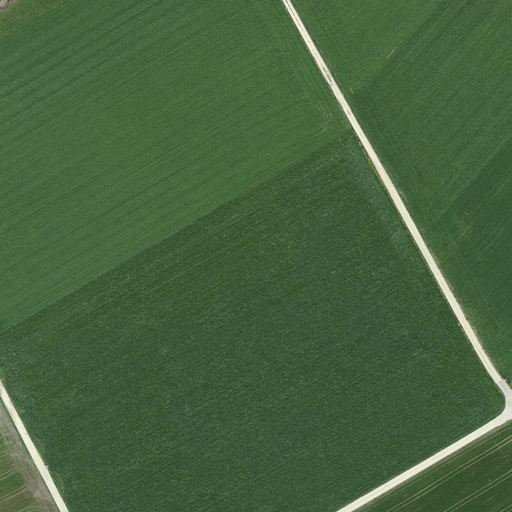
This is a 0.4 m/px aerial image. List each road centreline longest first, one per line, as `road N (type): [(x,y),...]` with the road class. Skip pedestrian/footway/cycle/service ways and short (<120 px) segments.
road 1 (track): [(511,397),(285,0)]
road 2 (track): [(343,511),(511,412)]
road 3 (track): [(0,385),(64,511)]
